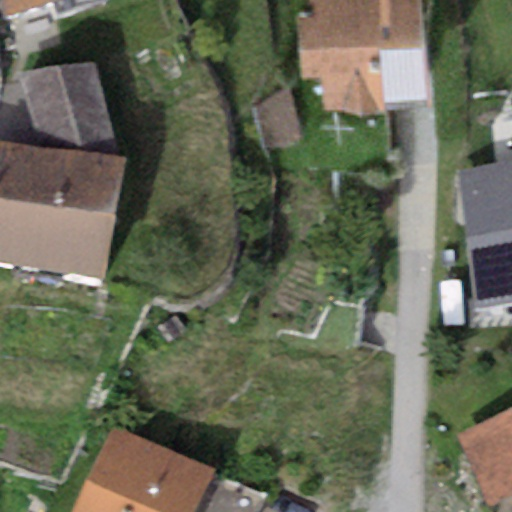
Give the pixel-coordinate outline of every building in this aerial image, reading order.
[(0,0),(3,15),(49,0),(0,0)] [(424,0),(296,0),(303,58),(318,56),(322,91),(433,78),(424,0)] [(0,137),(0,259),(104,278),(126,161),(94,60),(14,72),(38,145),(0,137)] [(511,160),(455,168),(473,312),(511,307),(511,160)] [(511,409),(454,435),(485,507),(511,495),(511,409)] [(187,511),(208,465),(109,424),(72,511),(187,511)]
